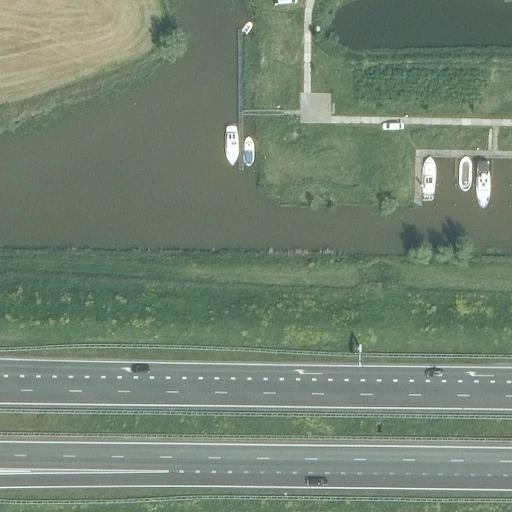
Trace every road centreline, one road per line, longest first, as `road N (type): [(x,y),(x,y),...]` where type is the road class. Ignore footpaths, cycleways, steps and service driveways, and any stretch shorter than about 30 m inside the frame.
road 1 (trunk): [(511,396),(39,391)]
road 2 (trunk): [(0,481),(168,480),(267,459)]
road 3 (trunk): [(0,456),(267,459)]
road 4 (trunk): [(267,459),(511,462)]
